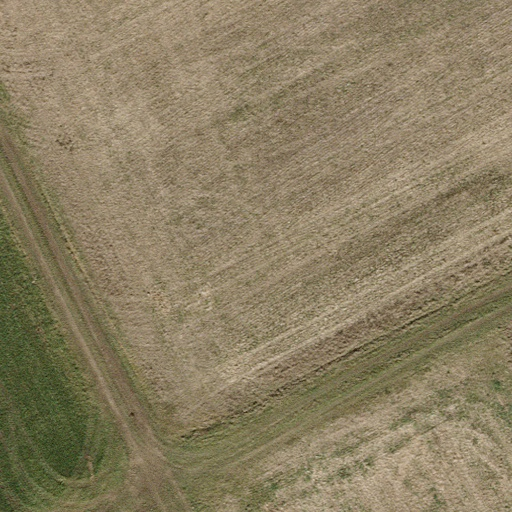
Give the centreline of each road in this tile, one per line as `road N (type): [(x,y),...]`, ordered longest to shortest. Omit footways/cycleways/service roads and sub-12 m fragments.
road 1 (track): [(511,299),(109,511)]
road 2 (track): [(0,144),(165,481)]
